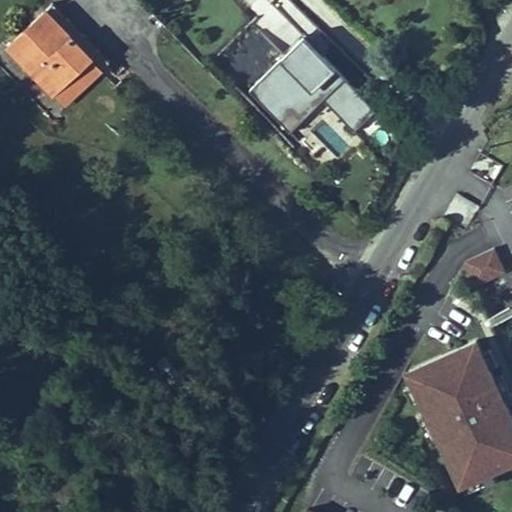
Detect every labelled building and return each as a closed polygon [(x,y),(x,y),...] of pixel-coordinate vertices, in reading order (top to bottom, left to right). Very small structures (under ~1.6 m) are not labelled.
[(289,0),(273,0),(254,19),(285,51),(313,23),(289,0)] [(54,4),(47,10),(93,59),(105,72),(112,65),(54,4)] [(47,10),(8,46),(54,95),(93,59),(47,10)] [(374,107),(303,35),(247,91),(283,127),(317,93),(353,129),(374,107)] [(367,140),(385,161),(405,144),(388,123),(367,140)] [(469,225),(479,204),(455,193),(446,214),(469,225)] [(507,273),(495,247),(466,261),(478,287),(507,273)] [(437,448),(457,491),(470,485),(501,471),(511,466),(511,425),(501,402),(493,383),(488,373),(481,358),(475,344),(405,376),(411,389),(418,405),(424,417),(437,448)] [(490,354),(481,358),(488,373),(497,368),(490,354)] [(502,380),(493,383),(501,402),(510,398),(502,380)] [(418,405),(411,389),(403,393),(410,409),(418,405)] [(437,448),(424,417),(415,421),(429,451),(437,448)] [(505,480),(501,471),(470,485),(474,493),(505,480)]
